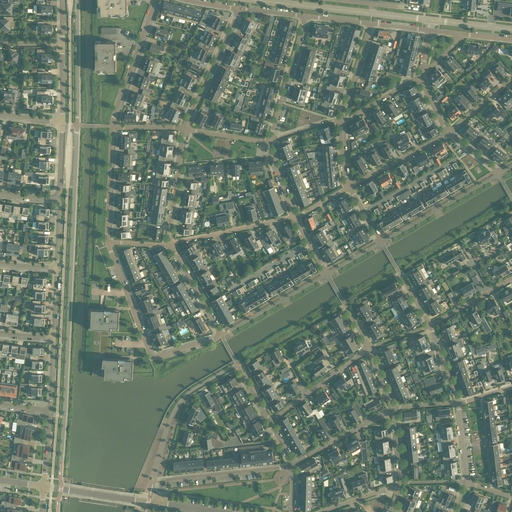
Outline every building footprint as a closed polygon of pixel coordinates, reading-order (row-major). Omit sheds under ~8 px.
[(0,10),(0,14),(11,14),(11,4),(13,1),(18,1),(18,0),(11,0),(11,1),(8,1),(8,4),(0,4),(0,7),(0,10)] [(126,0),(100,0),(101,1),(98,1),(98,3),(98,16),(111,16),(111,13),(116,13),(116,16),(122,16),(122,13),(127,13),(127,10),(127,6),(126,0)] [(483,5),(483,0),(467,0),(465,0),(465,4),(467,4),(466,10),(475,11),(476,2),(477,2),(477,5),(483,5)] [(44,13),(44,14),(49,14),(49,13),(51,13),(51,12),(52,12),(52,9),(51,9),(51,6),(50,6),(50,1),(36,1),(36,13),(44,13)] [(161,14),(167,15),(170,3),(164,2),(161,14)] [(176,5),(170,3),(167,15),(173,17),(176,5)] [(511,4),(502,3),(501,9),(510,10),(509,16),(510,16),(511,16),(511,7),(511,4)] [(182,7),(176,5),(173,17),(179,18),(182,7)] [(189,8),(182,7),(179,18),(185,20),(189,8)] [(195,10),(189,8),(185,20),(191,22),(195,10)] [(195,10),(191,22),(197,23),(198,20),(198,21),(199,18),(201,12),(201,11),(195,10)] [(213,20),(223,25),(225,20),(218,17),(219,14),(212,11),(210,14),(215,16),(213,20)] [(12,21),(12,17),(3,17),(3,20),(0,20),(0,28),(3,29),(3,30),(9,30),(9,28),(8,27),(8,24),(9,23),(9,21),(12,21)] [(243,24),(255,29),(257,24),(249,20),(250,19),(247,17),(247,19),(246,18),(243,24)] [(282,24),(293,27),(295,22),(283,19),(282,24)] [(208,24),(206,27),(212,30),(213,27),(221,31),(223,25),(213,20),(210,25),(208,24)] [(37,22),(37,32),(44,32),(44,33),(49,33),(49,32),(51,32),(51,31),(52,31),(52,28),(51,28),(51,25),(45,25),(45,21),(37,22)] [(245,35),(251,37),(255,29),(243,24),(241,29),(247,32),(245,35)] [(283,25),(282,30),(292,33),(293,27),(282,24),(283,25)] [(325,26),(323,25),(321,39),(330,40),(331,34),(328,34),(329,26),(329,25),(325,24),(325,26)] [(312,38),(321,39),(323,25),(316,25),(316,32),(312,32),(312,38)] [(346,32),(358,35),(360,30),(348,26),(346,32)] [(166,38),(168,32),(169,32),(170,29),(164,27),(163,30),(157,28),(155,34),(164,38),(166,38)] [(204,35),(204,36),(216,41),(218,36),(210,32),(212,30),(206,27),(205,30),(207,31),(205,36),(204,35)] [(279,34),(290,38),(292,33),(282,30),(283,30),(282,35),(279,34)] [(378,38),(389,39),(389,31),(378,30),(378,38)] [(346,32),(344,37),(356,41),(358,35),(346,32)] [(236,40),(247,45),(251,37),(245,35),(244,37),(238,34),(236,40)] [(279,34),(278,40),(289,43),(290,38),(279,34)] [(199,43),(204,45),(206,43),(213,46),(214,46),(215,44),(215,43),(216,41),(204,36),(202,40),(200,40),(199,43)] [(344,37),(343,43),(355,46),(356,41),(344,37)] [(243,53),(247,45),(236,40),(233,45),(239,48),(238,51),(243,53)] [(278,40),(276,45),(287,48),(289,43),(278,40)] [(98,47),(95,47),(95,71),(108,71),(110,71),(110,69),(116,69),(116,59),(116,42),(106,42),(101,42),(98,42),(98,47)] [(164,51),(165,46),(161,45),(160,46),(152,43),(149,50),(159,53),(160,50),(164,51)] [(199,47),(197,51),(208,57),(211,52),(203,48),(204,45),(199,43),(197,46),(199,47)] [(343,43),(341,48),(353,52),(355,46),(343,43)] [(373,49),(385,53),(387,47),(375,43),(373,49)] [(276,45),(275,50),(286,53),(287,48),(276,45)] [(477,54),(481,54),(482,46),(481,46),(481,45),(476,45),(468,45),(467,53),(468,53),(468,54),(477,55),(477,54)] [(305,54),(316,57),(315,56),(316,51),(306,48),(305,54)] [(339,53),(351,57),(353,52),(341,48),(344,49),(342,54),(339,53)] [(52,61),(52,60),(52,57),(52,54),(45,54),(45,49),(36,49),(36,58),(41,58),(41,61),(44,61),(44,62),(49,62),(49,61),(52,61)] [(373,49),(371,55),(383,59),(383,58),(380,58),(382,52),(385,53),(373,49)] [(20,66),(20,60),(17,59),(17,54),(14,53),(14,52),(13,52),(14,51),(10,50),(9,51),(7,61),(12,62),(12,65),(15,65),(20,66)] [(276,51),(274,56),(284,58),(286,53),(275,50),(276,51)] [(191,55),(190,58),(196,61),(197,61),(198,58),(206,62),(208,57),(197,51),(194,56),(191,55)] [(237,61),(239,61),(243,53),(238,51),(236,54),(230,51),(228,56),(237,61)] [(349,63),(351,57),(339,53),(338,59),(349,63)] [(305,54),(303,59),(314,62),(316,57),(305,54)] [(371,55),(369,61),(381,64),(383,59),(371,55)] [(235,66),(237,61),(228,56),(225,61),(231,64),(230,67),(235,70),(237,66),(235,66)] [(283,64),(284,58),(274,56),(273,61),(283,64)] [(144,63),(156,67),(158,62),(159,63),(160,59),(155,57),(154,60),(146,57),(144,63)] [(196,61),(190,58),(189,57),(187,60),(192,62),(189,69),(200,74),(203,67),(195,64),(196,61)] [(457,63),(455,65),(450,58),(448,60),(447,59),(444,62),(445,63),(444,63),(450,69),(449,70),(451,72),(452,71),(454,74),(462,67),(454,59),(457,63)] [(303,59),(302,64),(313,67),(314,62),(303,59)] [(278,77),(279,74),(280,70),(272,67),(273,64),(266,61),(264,67),(270,69),(269,73),(270,74),(268,79),(277,81),(278,77)] [(337,61),(334,70),(340,71),(341,69),(347,70),(349,65),(337,61)] [(369,61),(367,66),(376,69),(378,64),(381,64),(369,61)] [(492,68),(501,78),(506,74),(501,68),(504,66),(499,61),(492,68)] [(150,71),(149,74),(154,76),(155,73),(154,73),(156,67),(156,68),(156,67),(144,63),(142,69),(150,71)] [(302,64),(300,69),(312,73),(313,67),(302,64)] [(222,66),(220,72),(230,77),(228,76),(231,70),(222,66)] [(367,66),(366,72),(377,76),(378,76),(375,75),(376,69),(367,66)] [(300,69),(299,74),(310,78),(311,73),(312,73),(300,69)] [(433,74),(442,84),(449,77),(445,73),(443,75),(438,70),(437,69),(434,71),(435,72),(433,74)] [(478,84),(483,90),(492,83),(488,78),(493,75),(488,69),(482,75),(484,77),(477,82),(479,84),(478,84)] [(340,71),(334,70),(333,73),(335,73),(333,78),(332,78),(344,82),(345,76),(339,74),(340,71)] [(52,82),(52,81),(52,78),(52,75),(45,75),(45,71),(37,71),(37,79),(41,79),(41,82),(44,82),(44,83),(49,83),(49,82),(52,82)] [(187,75),(185,80),(195,84),(197,79),(191,76),(192,73),(187,71),(185,74),(187,75)] [(220,72),(217,77),(228,82),(230,77),(220,72)] [(376,82),(377,76),(366,72),(364,78),(376,82)] [(140,74),(138,80),(150,84),(152,79),(153,79),(154,76),(149,74),(148,77),(140,74)] [(308,83),(310,78),(299,74),(297,80),(308,83)] [(442,84),(433,74),(429,78),(434,83),(431,86),(435,90),(438,88),(437,86),(441,82),(442,84)] [(217,77),(215,82),(224,87),(227,82),(228,82),(217,77)] [(327,86),(335,88),(336,85),(342,87),(344,82),(332,78),(329,86),(327,86)] [(144,88),(143,91),(150,94),(148,93),(149,90),(148,89),(150,84),(138,80),(136,85),(144,88)] [(192,90),(195,84),(185,80),(182,85),(181,84),(179,87),(185,89),(186,87),(192,90)] [(212,87),(223,92),(221,91),(223,86),(224,87),(215,82),(212,87)] [(261,90),(274,94),(276,88),(263,84),(261,90)] [(476,99),(478,97),(475,93),(477,91),(471,84),(464,91),(473,102),(474,102),(477,100),(476,99)] [(293,93),(306,96),(304,96),(306,90),(308,91),(309,87),(303,86),(302,89),(295,87),(293,93)] [(326,94),(326,95),(338,98),(340,93),(334,91),(335,88),(327,86),(326,89),(330,90),(328,95),(326,94)] [(404,101),(411,97),(410,95),(416,92),(413,86),(402,92),(405,97),(402,98),(404,101)] [(175,95),(187,100),(189,95),(183,92),(185,89),(179,87),(178,90),(175,95)] [(223,92),(212,87),(210,92),(221,98),(221,97),(223,92)] [(8,92),(6,103),(10,104),(10,103),(13,103),(14,97),(18,98),(19,90),(12,89),(12,92),(8,92)] [(370,92),(361,89),(358,96),(368,99),(370,92)] [(261,90),(259,96),(272,100),(274,94),(261,90)] [(52,104),(52,102),(52,99),(52,96),(50,96),(50,91),(36,91),(36,100),(41,100),(41,104),(52,104)] [(134,91),(132,97),(144,101),(146,96),(149,97),(150,94),(143,91),(142,94),(134,91)] [(207,98),(219,103),(221,98),(210,92),(207,98)] [(304,105),(306,96),(293,93),(292,98),(299,101),(298,104),(304,105)] [(507,110),(511,105),(511,101),(505,93),(501,97),(504,101),(505,102),(505,103),(505,102),(505,103),(503,105),(507,110)] [(466,108),(469,106),(468,104),(470,102),(463,94),(460,96),(461,97),(456,102),(464,111),(464,110),(464,111),(467,109),(466,108)] [(184,106),(187,100),(175,95),(173,100),(172,103),(177,106),(178,103),(184,106)] [(322,102),(329,105),(330,102),(337,104),(338,98),(326,95),(324,103),(322,102)] [(259,96),(257,102),(270,106),(272,100),(259,96)] [(142,107),(144,101),(132,97),(130,102),(138,105),(136,108),(142,110),(143,107),(142,107)] [(410,102),(412,107),(421,102),(419,97),(413,100),(411,97),(404,101),(406,104),(410,102)] [(257,102),(256,108),(269,112),(270,106),(257,102)] [(329,108),(329,105),(322,102),(321,105),(325,107),(323,112),(333,115),(335,110),(329,108)] [(410,113),(412,117),(419,113),(418,111),(424,107),(421,102),(412,107),(410,108),(412,112),(410,113)] [(168,111),(179,117),(182,111),(176,108),(177,106),(172,103),(170,106),(168,111)] [(398,107),(396,109),(392,103),(391,103),(389,104),(388,103),(385,105),(386,106),(393,118),(402,113),(398,107)] [(501,114),(504,117),(507,114),(502,108),(499,110),(494,105),(491,107),(488,109),(488,110),(485,112),(485,113),(484,114),(487,116),(488,116),(490,118),(494,115),(497,118),(501,114)] [(447,114),(452,119),(461,112),(456,107),(447,114)] [(267,118),(269,112),(256,108),(254,115),(267,118)] [(202,110),(196,123),(203,126),(206,118),(209,119),(212,114),(202,110)] [(386,116),(384,117),(379,110),(378,111),(377,110),(373,113),(373,114),(377,121),(378,124),(379,124),(381,126),(390,121),(386,116)] [(177,122),(179,117),(168,111),(165,117),(173,120),(172,122),(175,123),(176,122),(177,122)] [(133,112),(128,112),(128,115),(125,115),(125,117),(124,117),(124,120),(125,120),(125,122),(136,122),(136,115),(133,115),(133,112)] [(416,119),(418,123),(429,118),(426,112),(420,115),(419,113),(412,117),(413,120),(416,119)] [(216,114),(211,125),(212,125),(211,126),(216,128),(216,127),(218,128),(221,120),(225,121),(227,116),(224,115),(223,117),(216,114)] [(418,129),(419,132),(427,129),(426,126),(432,123),(429,118),(418,123),(420,128),(418,129)] [(230,130),(241,132),(242,126),(245,126),(246,120),(242,119),(242,124),(238,123),(235,122),(235,123),(231,122),(230,130)] [(356,122),(362,132),(365,131),(369,128),(363,119),(359,121),(359,120),(356,122)] [(463,134),(468,137),(476,127),(475,128),(471,125),(472,123),(469,121),(465,126),(468,128),(463,134)] [(262,133),(265,124),(258,122),(255,131),(258,132),(258,133),(261,134),(261,133),(262,133)] [(360,134),(362,132),(356,122),(354,124),(350,126),(356,136),(360,134)] [(374,132),(378,130),(374,123),(370,125),(374,132)] [(504,133),(497,125),(493,128),(501,136),(504,133)] [(8,135),(16,136),(17,127),(13,126),(13,127),(9,127),(9,130),(6,130),(4,139),(8,140),(8,135)] [(329,138),(332,137),(330,130),(329,126),(327,126),(327,127),(321,129),(322,135),(319,136),(322,144),(331,143),(331,142),(329,138)] [(17,127),(16,136),(15,139),(19,139),(23,141),(23,142),(26,142),(27,133),(24,133),(25,129),(21,128),(21,127),(17,127)] [(479,137),(483,132),(480,130),(476,127),(468,137),(472,141),(477,135),(479,137)] [(428,131),(427,129),(419,132),(421,136),(423,134),(426,139),(437,134),(434,128),(428,131)] [(38,142),(44,142),(44,138),(50,138),(50,131),(50,130),(47,130),(47,131),(38,131),(38,142)] [(409,131),(400,136),(407,147),(412,144),(409,138),(411,136),(409,132),(409,131)] [(161,141),(167,142),(167,139),(174,140),(175,134),(164,132),(163,138),(162,138),(161,141)] [(485,134),(483,132),(479,137),(481,139),(477,145),(481,148),(489,138),(485,135),(485,134)] [(120,142),(133,142),(130,142),(131,136),(137,137),(137,133),(129,133),(129,136),(120,136),(120,142)] [(405,148),(407,147),(400,136),(392,140),(395,145),(398,144),(401,150),(402,151),(406,150),(405,148)] [(493,148),(496,143),(494,141),(492,143),(488,140),(489,138),(481,148),(486,152),(490,146),(493,148)] [(161,141),(160,150),(172,151),(173,146),(167,145),(167,142),(161,141)] [(391,156),(393,155),(389,149),(392,147),(388,141),(380,146),(387,159),(387,158),(387,159),(392,157),(391,156)] [(44,146),(44,142),(38,142),(37,153),(49,153),(50,146),(44,146)] [(128,151),(136,151),(134,151),(134,148),(132,148),(133,142),(120,142),(120,147),(128,148),(128,151)] [(278,148),(281,154),(290,150),(292,150),(290,143),(278,148)] [(503,148),(496,143),(493,148),(495,150),(490,155),(495,159),(503,148)] [(446,151),(446,150),(442,144),(433,150),(437,156),(440,154),(441,157),(447,153),(446,151)] [(379,163),(381,162),(376,154),(379,153),(376,148),(367,152),(369,155),(368,156),(370,159),(371,158),(374,165),(375,165),(375,166),(379,164),(379,163)] [(503,149),(503,148),(495,159),(499,162),(504,157),(506,159),(510,154),(507,152),(503,149)] [(160,150),(159,158),(164,159),(165,156),(171,157),(172,151),(160,150)] [(292,157),(290,150),(281,154),(283,160),(292,157)] [(119,154),(119,160),(133,160),(132,160),(132,154),(136,155),(136,151),(128,151),(128,154),(119,154)] [(432,158),(429,160),(426,153),(415,159),(418,165),(412,168),(415,173),(421,170),(419,166),(425,163),(427,167),(434,163),(432,158)] [(360,172),(366,169),(363,163),(366,162),(362,154),(353,159),(360,172)] [(37,168),(49,168),(49,161),(43,161),(43,157),(36,157),(36,164),(37,164),(37,168)] [(159,158),(157,167),(170,169),(171,163),(164,162),(164,159),(159,158)] [(132,166),(133,160),(119,160),(119,165),(127,166),(127,169),(133,169),(133,166),(132,166)] [(250,171),(263,170),(262,161),(258,161),(255,161),(255,162),(249,162),(250,171)] [(208,172),(208,176),(212,175),(212,174),(224,173),(223,164),(218,165),(214,165),(211,165),(211,171),(208,172)] [(240,169),(242,169),(241,165),(240,165),(239,165),(239,164),(231,164),(232,169),(227,169),(227,177),(233,177),(232,175),(240,175),(240,169)] [(402,177),(408,173),(403,164),(396,167),(402,177)] [(288,173),(296,170),(294,165),(286,168),(288,173)] [(195,177),(203,176),(202,172),(201,172),(200,166),(188,167),(188,169),(188,172),(189,172),(189,174),(195,173),(195,177)] [(157,167),(156,175),(162,176),(162,173),(169,174),(170,169),(157,167)] [(459,173),(465,183),(471,180),(465,170),(459,173)] [(8,173),(5,173),(4,179),(7,179),(7,182),(13,183),(14,173),(8,172),(8,173)] [(47,183),(48,183),(48,176),(42,176),(43,172),(35,172),(35,183),(44,183),(44,184),(47,184),(47,183)] [(14,173),(13,183),(19,184),(19,182),(22,182),(23,175),(20,175),(20,174),(14,173)] [(133,180),(132,180),(132,174),(119,173),(119,180),(127,180),(127,183),(133,184),(133,180)] [(459,173),(454,176),(460,186),(465,183),(459,173)] [(303,179),(301,174),(290,178),(291,183),(303,179)] [(382,186),(392,181),(388,174),(379,180),(382,186)] [(161,179),(162,176),(156,175),(155,184),(167,186),(168,180),(161,179)] [(449,179),(455,189),(460,186),(454,176),(455,178),(450,181),(449,179)] [(304,183),(303,179),(291,183),(293,188),(304,183)] [(450,192),(455,189),(449,179),(447,180),(448,182),(445,184),(450,192)] [(197,192),(199,192),(200,189),(198,188),(199,183),(186,181),(185,187),(192,188),(191,191),(197,192)] [(371,194),(378,190),(372,181),(366,184),(368,189),(365,191),(366,194),(370,192),(371,194)] [(306,188),(304,183),(293,188),(295,192),(306,188)] [(125,194),(131,194),(131,185),(119,184),(118,190),(125,190),(125,194)] [(438,187),(443,196),(448,193),(443,184),(438,187)] [(266,196),(276,192),(273,187),(267,189),(264,190),(266,196)] [(438,188),(433,191),(438,199),(443,196),(438,187),(437,187),(438,188)] [(295,192),(297,197),(305,194),(303,189),(306,188),(295,192)] [(184,193),(184,198),(196,200),(197,192),(191,191),(191,194),(184,193)] [(429,191),(427,192),(433,202),(438,199),(433,191),(430,193),(429,191)] [(266,196),(268,201),(277,197),(276,192),(266,196)] [(428,205),(433,202),(427,192),(428,194),(423,197),(428,205)] [(118,196),(118,202),(130,202),(131,194),(125,194),(125,197),(118,196)] [(268,201),(270,206),(279,202),(277,197),(268,201)] [(189,205),(189,208),(195,209),(196,200),(184,198),(183,204),(189,205)] [(312,203),(310,198),(299,202),(300,207),(312,203)] [(336,204),(339,209),(349,203),(346,198),(339,202),(338,199),(333,202),(334,205),(336,204)] [(414,201),(419,210),(424,207),(419,198),(414,201)] [(414,201),(409,204),(414,213),(419,210),(414,201)] [(124,208),(124,211),(130,211),(130,208),(128,208),(128,203),(130,203),(130,202),(118,202),(118,208),(124,208)] [(226,203),(227,210),(234,208),(233,202),(226,203)] [(279,202),(270,206),(272,211),(281,207),(279,202)] [(10,205),(1,203),(0,212),(0,213),(1,210),(3,211),(3,213),(9,214),(10,205)] [(340,214),(341,217),(347,214),(345,211),(352,208),(349,203),(339,209),(341,213),(340,214)] [(403,205),(403,206),(409,216),(414,213),(409,204),(404,206),(403,205)] [(19,206),(10,205),(9,214),(9,212),(12,212),(12,215),(18,216),(17,219),(19,206)] [(19,206),(17,219),(21,219),(21,216),(27,217),(28,207),(19,206)] [(404,219),(409,216),(403,206),(398,209),(404,219)] [(283,213),(281,207),(272,211),(274,216),(277,215),(283,213)] [(36,215),(36,218),(42,218),(42,215),(48,215),(49,208),(38,208),(38,215),(36,215)] [(182,210),(181,216),(192,217),(194,218),(195,209),(189,208),(188,211),(182,210)] [(249,220),(257,219),(254,208),(247,210),(249,220)] [(391,213),(397,223),(403,220),(397,209),(391,213)] [(117,214),(117,219),(130,220),(128,220),(128,214),(130,214),(130,211),(124,211),(124,214),(117,214)] [(229,212),(226,213),(226,216),(216,218),(217,219),(216,219),(217,224),(218,224),(218,226),(223,225),(227,224),(230,223),(229,217),(230,217),(229,212)] [(348,217),(347,214),(341,217),(343,220),(345,219),(347,224),(357,218),(355,213),(348,217)] [(392,214),(387,217),(392,226),(397,223),(391,213),(392,214)] [(503,221),(506,225),(511,221),(511,215),(504,220),(503,217),(498,220),(499,223),(503,221)] [(162,224),(162,218),(150,216),(149,222),(162,224)] [(187,222),(186,225),(192,226),(193,223),(191,223),(192,217),(181,216),(180,221),(187,222)] [(309,229),(316,227),(312,216),(305,219),(309,229)] [(381,219),(387,229),(392,226),(387,217),(382,220),(381,219)] [(42,218),(36,218),(35,228),(48,229),(48,222),(42,221),(42,218)] [(348,229),(350,232),(355,229),(354,226),(360,223),(357,218),(347,224),(350,228),(348,229)] [(123,225),(123,228),(129,229),(130,220),(117,219),(117,225),(123,225)] [(381,232),(387,229),(381,219),(379,220),(380,222),(377,224),(381,232)] [(191,235),(192,226),(186,225),(186,228),(179,227),(179,233),(191,235)] [(293,234),(288,225),(286,226),(286,225),(283,227),(284,227),(282,228),(286,235),(282,237),(285,242),(294,236),(293,234)] [(312,236),(315,241),(327,234),(324,236),(321,231),(327,228),(325,225),(318,229),(320,232),(312,236)] [(151,227),(151,228),(151,230),(154,231),(153,238),(159,239),(161,229),(151,227)] [(129,232),(129,229),(123,228),(123,232),(117,231),(116,237),(127,238),(127,232),(129,232)] [(357,232),(355,229),(350,232),(352,235),(353,234),(356,239),(366,233),(363,228),(357,232)] [(276,245),(281,242),(277,234),(273,236),(270,230),(263,233),(265,236),(264,237),(266,240),(267,240),(269,243),(270,244),(274,242),(276,245)] [(492,242),(497,239),(492,230),(490,232),(489,230),(486,231),(485,230),(480,233),(481,234),(476,237),(481,244),(486,241),(489,239),(490,238),(492,242)] [(42,235),(42,231),(35,231),(35,241),(47,242),(47,235),(42,235)] [(369,238),(366,233),(356,239),(359,243),(356,245),(357,248),(364,244),(363,241),(369,238)] [(330,239),(327,234),(315,241),(318,246),(326,242),(327,245),(332,242),(331,239),(330,239)] [(259,239),(256,241),(252,235),(251,235),(245,239),(247,243),(246,243),(248,247),(249,246),(251,250),(252,250),(258,246),(259,248),(263,246),(259,239)] [(233,254),(241,250),(234,238),(227,242),(229,247),(229,248),(229,249),(227,250),(229,255),(233,253),(233,254)] [(221,255),(226,252),(221,243),(222,245),(220,247),(217,241),(214,243),(210,245),(212,250),(212,249),(216,256),(220,253),(221,255)] [(334,244),(332,242),(327,245),(329,247),(321,252),(324,257),(336,250),(333,245),(334,244)] [(7,245),(4,244),(3,250),(6,251),(5,254),(11,255),(13,244),(7,243),(7,245)] [(13,244),(11,255),(17,255),(18,253),(21,254),(22,247),(19,246),(19,245),(13,244)] [(41,248),(41,245),(35,244),(34,255),(43,255),(43,256),(46,256),(46,255),(47,255),(47,248),(41,248)] [(192,252),(193,255),(200,251),(206,248),(205,245),(197,249),(194,244),(183,250),(186,255),(192,252)] [(123,258),(133,254),(130,248),(127,249),(120,251),(123,258)] [(157,260),(165,255),(163,250),(154,255),(157,260)] [(339,255),(336,250),(324,257),(327,262),(335,258),(336,260),(343,256),(341,253),(339,255)] [(201,251),(200,251),(193,255),(195,257),(189,261),(192,266),(201,260),(199,256),(200,255),(199,252),(201,251)] [(446,255),(442,257),(447,265),(454,261),(456,259),(456,260),(456,259),(457,259),(456,259),(458,258),(460,261),(465,258),(461,252),(456,255),(455,256),(453,252),(447,256),(446,255)] [(123,258),(125,264),(135,260),(133,254),(123,258)] [(157,260),(159,265),(168,260),(165,255),(157,260)] [(137,266),(135,260),(125,264),(127,270),(137,266)] [(159,265),(162,269),(171,264),(168,260),(159,265)] [(201,267),(202,270),(207,267),(206,264),(204,265),(201,260),(192,266),(195,270),(201,267)] [(306,264),(311,273),(316,270),(311,261),(306,264)] [(164,274),(164,275),(173,269),(171,264),(162,269),(164,274)] [(306,265),(301,268),(306,276),(311,273),(306,264),(305,264),(306,265)] [(409,275),(412,280),(423,273),(421,269),(423,267),(421,264),(416,267),(418,270),(409,275)] [(495,271),(499,278),(510,272),(508,268),(510,267),(508,264),(506,265),(505,265),(495,271)] [(127,270),(130,275),(140,272),(137,266),(127,270)] [(212,274),(207,267),(202,270),(204,273),(198,276),(201,281),(212,274)] [(296,270),(301,279),(306,276),(301,268),(296,271),(296,270)] [(164,275),(166,279),(176,274),(173,269),(164,275)] [(296,282),(301,279),(296,270),(291,273),(296,282)] [(142,278),(140,272),(130,275),(132,282),(139,279),(142,278)] [(9,274),(0,273),(0,274),(0,280),(2,281),(2,283),(8,284),(9,274)] [(426,278),(423,273),(412,280),(415,285),(422,281),(423,283),(429,280),(427,278),(426,278)] [(18,276),(9,274),(8,284),(8,281),(11,282),(11,284),(16,285),(16,289),(18,276)] [(176,274),(166,279),(169,284),(179,279),(176,274)] [(209,282),(211,285),(216,282),(214,279),(212,280),(210,276),(212,275),(212,274),(201,281),(203,286),(209,282)] [(282,276),(288,286),(293,283),(288,274),(283,277),(282,276)] [(18,276),(16,289),(20,289),(20,286),(26,287),(27,277),(18,276)] [(278,280),(283,289),(288,286),(282,276),(280,277),(282,279),(279,281),(278,280)] [(479,282),(475,276),(472,278),(474,281),(471,283),(470,282),(467,284),(467,285),(461,289),(460,290),(462,293),(463,293),(465,296),(476,290),(472,285),(475,284),(479,282)] [(33,288),(39,288),(39,285),(45,285),(46,278),(35,278),(35,284),(33,284),(33,288)] [(273,282),(272,282),(278,292),(283,289),(278,280),(273,283),(273,282)] [(430,283),(429,280),(423,283),(425,286),(418,290),(420,295),(432,289),(432,288),(429,284),(430,283)] [(173,287),(176,291),(183,287),(181,282),(173,287)] [(217,285),(216,282),(211,285),(212,288),(206,291),(209,296),(218,291),(216,286),(217,285)] [(273,295),(278,292),(272,282),(271,283),(272,285),(269,287),(273,295)] [(393,295),(392,292),(398,288),(394,282),(382,290),(387,298),(393,295)] [(137,294),(149,289),(146,283),(134,288),(137,294)] [(183,287),(176,291),(173,293),(175,297),(178,296),(186,291),(183,287)] [(258,290),(264,301),(269,298),(263,287),(258,290)] [(39,291),(39,288),(33,288),(32,298),(45,298),(45,291),(39,291)] [(501,294),(504,300),(510,297),(511,299),(511,289),(511,288),(501,294)] [(432,289),(420,295),(421,296),(420,297),(422,300),(423,299),(423,300),(431,296),(432,298),(437,295),(436,293),(434,293),(432,289)] [(253,293),(259,303),(264,301),(258,290),(256,291),(257,293),(254,295),(253,293)] [(186,291),(178,296),(181,300),(188,296),(186,291)] [(142,307),(151,303),(149,298),(153,296),(152,293),(146,295),(147,298),(139,301),(142,307)] [(253,293),(248,296),(254,306),(259,303),(253,293)] [(394,307),(405,300),(402,295),(396,298),(395,296),(389,299),(394,307)] [(439,298),(437,295),(432,298),(434,301),(426,305),(429,310),(439,304),(437,300),(439,298)] [(188,296),(181,300),(178,302),(180,306),(191,300),(188,296)] [(212,301),(215,306),(224,300),(222,296),(212,301)] [(243,299),(249,309),(254,306),(248,296),(249,298),(244,301),(243,299)] [(452,302),(450,304),(452,308),(458,304),(454,296),(450,299),(452,302)] [(244,312),(249,309),(243,299),(238,302),(244,312)] [(356,309),(359,314),(370,308),(367,302),(368,302),(367,299),(361,302),(363,305),(356,309)] [(191,300),(180,306),(183,310),(193,305),(191,300)] [(227,305),(224,300),(215,306),(217,311),(227,305)] [(394,307),(398,314),(404,311),(402,309),(408,305),(405,300),(394,307)] [(500,312),(498,307),(494,300),(490,302),(490,303),(488,304),(488,303),(484,306),(488,313),(492,311),(494,315),(500,312)] [(38,304),(39,301),(32,301),(32,304),(34,304),(34,311),(44,312),(44,305),(38,304)] [(152,309),(153,312),(160,309),(158,310),(157,307),(153,308),(151,303),(142,307),(144,312),(152,309)] [(432,314),(432,315),(439,311),(441,313),(446,310),(445,308),(444,308),(441,303),(439,304),(429,310),(430,311),(429,312),(430,315),(432,314)] [(193,305),(183,310),(186,315),(196,309),(193,305)] [(227,305),(217,311),(220,315),(229,310),(226,306),(227,305)] [(133,359),(110,358),(111,329),(119,329),(119,310),(99,309),(89,308),(88,328),(94,328),(92,373),(92,376),(132,378),(133,376),(133,359)] [(371,308),(370,308),(359,314),(362,320),(369,316),(371,318),(376,315),(374,312),(372,314),(369,309),(371,308)] [(161,312),(160,309),(153,312),(154,315),(146,318),(148,323),(160,319),(158,313),(161,312)] [(231,315),(229,310),(220,315),(223,320),(231,315)] [(11,320),(10,324),(16,325),(16,323),(20,324),(21,317),(17,316),(18,312),(13,311),(13,314),(12,314),(11,320)] [(406,314),(404,311),(398,314),(403,322),(414,316),(411,311),(406,314)] [(483,316),(483,317),(480,319),(479,316),(477,313),(476,311),(473,312),(472,311),(469,313),(470,314),(469,314),(473,320),(470,322),(469,321),(473,329),(474,328),(473,328),(482,323),(485,328),(489,326),(491,330),(492,330),(483,316)] [(38,318),(38,314),(31,314),(30,324),(43,325),(44,318),(38,318)] [(231,315),(223,320),(225,325),(234,320),(231,315)] [(331,320),(335,327),(344,321),(340,315),(334,318),(332,315),(327,318),(329,321),(331,320)] [(417,321),(414,316),(403,322),(408,330),(413,327),(411,324),(417,321)] [(199,334),(207,329),(200,318),(195,321),(193,317),(186,321),(188,325),(189,324),(191,328),(195,326),(199,334)] [(366,327),(369,333),(381,326),(378,327),(375,322),(379,320),(377,317),(372,320),(374,323),(366,327)] [(158,326),(159,329),(167,326),(165,323),(162,324),(160,319),(148,323),(150,329),(158,326)] [(347,328),(344,321),(335,327),(338,333),(347,328)] [(441,329),(443,335),(455,330),(453,325),(445,328),(445,326),(442,327),(442,329),(441,329)] [(168,329),(167,326),(159,329),(160,332),(152,335),(154,340),(167,335),(165,330),(168,329)] [(384,331),(381,326),(369,333),(372,338),(380,334),(381,336),(387,333),(385,331),(384,331)] [(451,338),(452,341),(458,339),(457,336),(455,336),(453,331),(455,331),(455,330),(443,335),(445,340),(451,338)] [(330,342),(337,338),(339,337),(336,333),(328,338),(330,342)] [(344,334),(339,337),(337,338),(340,342),(341,342),(345,347),(344,347),(355,342),(352,338),(351,336),(346,338),(344,334)] [(167,335),(154,340),(156,346),(164,343),(165,346),(173,343),(172,340),(168,341),(166,336),(167,336),(167,335)] [(414,346),(426,341),(424,335),(417,338),(416,335),(410,338),(414,346)] [(447,346),(449,352),(461,347),(459,348),(457,342),(459,342),(458,339),(452,341),(453,344),(447,346)] [(307,351),(312,348),(314,352),(320,348),(317,343),(311,347),(311,346),(309,347),(305,341),(302,342),(300,340),(295,342),(297,345),(294,347),(298,354),(306,350),(307,351)] [(428,347),(426,341),(414,346),(417,355),(423,353),(422,350),(428,347)] [(8,344),(0,342),(0,355),(1,356),(1,353),(7,354),(8,344)] [(355,342),(344,347),(347,351),(348,353),(347,354),(349,358),(355,354),(353,350),(358,348),(355,342)] [(380,352),(382,358),(395,353),(392,347),(395,346),(394,343),(387,346),(388,349),(380,352)] [(17,345),(8,344),(7,354),(7,351),(10,351),(10,354),(11,354),(10,358),(15,358),(17,345)] [(17,345),(15,358),(24,360),(26,347),(17,345)] [(484,346),(475,349),(478,356),(486,353),(484,346)] [(30,357),(36,357),(36,354),(42,355),(42,348),(32,347),(32,354),(30,354),(30,357)] [(464,356),(461,347),(449,352),(451,357),(457,355),(458,358),(464,356)] [(283,360),(277,350),(276,351),(275,350),(273,352),(272,353),(275,359),(272,360),(276,367),(279,365),(278,363),(283,360)] [(317,376),(320,373),(321,375),(325,372),(324,371),(327,369),(322,362),(321,363),(320,361),(326,356),(322,351),(312,358),(316,363),(317,363),(318,365),(312,370),(317,376)] [(395,353),(382,358),(385,364),(392,361),(394,364),(399,361),(398,358),(394,360),(392,354),(395,353)] [(421,366),(434,362),(432,356),(425,358),(423,355),(418,357),(421,366)] [(36,361),(36,357),(30,357),(30,361),(31,361),(31,367),(42,368),(42,361),(36,361)] [(455,368),(467,364),(466,364),(464,359),(453,363),(455,368)] [(257,367),(258,370),(265,366),(263,367),(262,364),(260,365),(257,360),(248,365),(251,370),(257,367)] [(354,365),(357,372),(366,368),(364,361),(357,364),(354,365)] [(436,368),(434,362),(421,366),(424,375),(430,373),(429,370),(436,368)] [(498,381),(500,381),(500,382),(504,381),(503,379),(504,379),(502,372),(505,371),(502,363),(499,364),(500,367),(494,369),(498,381)] [(455,368),(457,374),(469,370),(467,364),(455,368)] [(486,381),(492,379),(489,370),(486,371),(482,364),(477,365),(481,376),(484,375),(486,381)] [(387,370),(389,375),(401,371),(399,365),(387,370)] [(265,366),(258,370),(260,372),(254,376),(257,380),(268,374),(266,375),(263,370),(267,368),(265,366)] [(366,368),(357,372),(359,377),(369,373),(366,368)] [(35,374),(35,370),(29,370),(29,381),(41,381),(41,374),(35,374)] [(457,374),(459,379),(470,375),(468,370),(469,370),(457,374)] [(401,371),(389,375),(391,381),(400,377),(398,372),(401,371)] [(369,373),(359,377),(361,383),(371,379),(369,373)] [(268,374),(257,380),(259,385),(265,382),(267,385),(272,382),(268,374)] [(459,379),(461,384),(470,381),(468,376),(470,375),(459,379)] [(440,382),(436,384),(433,376),(424,380),(426,386),(426,387),(427,390),(429,389),(431,394),(443,390),(440,382)] [(231,387),(237,383),(234,377),(231,379),(231,378),(228,380),(228,381),(225,383),(221,385),(226,393),(232,389),(231,387)] [(347,389),(354,384),(351,378),(346,381),(343,377),(334,384),(339,390),(344,386),(347,389)] [(400,377),(391,381),(394,386),(402,382),(400,377)] [(293,379),(287,382),(287,383),(294,394),(295,394),(296,394),(298,393),(298,392),(300,391),(293,379)] [(371,379),(361,383),(364,389),(374,385),(371,379)] [(461,384),(463,390),(474,386),(471,387),(470,381),(461,384)] [(276,389),(272,382),(267,385),(268,387),(262,391),(265,396),(276,389)] [(404,387),(402,382),(394,386),(396,391),(407,386),(404,387)] [(35,387),(35,384),(29,383),(28,394),(31,394),(31,397),(35,397),(35,394),(40,395),(41,388),(35,387)] [(374,385),(364,389),(366,395),(369,394),(376,391),(374,385)] [(409,392),(407,386),(396,391),(398,396),(409,392)] [(474,386),(463,390),(465,395),(476,391),(474,386)] [(232,401),(244,394),(241,389),(233,393),(232,391),(225,395),(227,397),(229,396),(232,401)] [(276,389),(265,396),(268,400),(274,397),(275,400),(280,397),(279,394),(277,395),(275,391),(276,390),(276,389)] [(215,396),(212,398),(208,392),(202,396),(205,402),(204,402),(206,407),(207,406),(208,407),(213,405),(217,411),(222,409),(215,396),(214,396),(215,396)] [(321,405),(329,398),(331,400),(333,399),(334,400),(338,398),(333,392),(330,395),(331,395),(329,397),(325,392),(316,399),(316,400),(318,402),(321,405)] [(409,392),(398,396),(400,402),(409,398),(412,397),(409,392)] [(234,407),(236,409),(241,406),(239,404),(247,400),(244,394),(232,401),(235,406),(234,407)] [(280,397),(275,400),(277,403),(271,406),(274,411),(283,406),(280,401),(282,400),(280,397)] [(374,401),(372,399),(363,403),(365,407),(368,405),(371,411),(381,405),(380,403),(381,403),(379,400),(379,401),(378,399),(374,401)] [(307,417),(311,415),(310,412),(312,411),(306,402),(300,407),(303,412),(304,416),(306,415),(307,417)] [(238,412),(241,417),(253,410),(250,405),(242,409),(241,406),(236,409),(237,412),(238,412)] [(355,405),(347,410),(353,422),(354,422),(354,423),(357,421),(357,420),(360,419),(356,412),(359,411),(355,405)] [(205,416),(199,407),(197,408),(192,406),(191,409),(188,411),(189,414),(185,421),(193,425),(197,416),(200,419),(205,416)] [(442,419),(442,416),(450,415),(449,408),(438,410),(439,417),(436,417),(436,420),(442,419)] [(243,422),(244,425),(250,422),(248,419),(256,415),(253,410),(241,417),(244,422),(243,422)] [(403,415),(404,418),(404,417),(405,419),(409,419),(409,422),(421,421),(420,417),(416,418),(416,412),(404,413),(404,415),(403,415)] [(16,422),(25,424),(25,420),(31,421),(32,415),(19,414),(18,419),(17,419),(16,422)] [(343,427),(339,421),(342,419),(339,414),(336,415),(336,414),(330,418),(337,430),(343,427)] [(280,421),(283,427),(290,423),(287,417),(280,421)] [(321,438),(322,440),(328,436),(324,430),(328,428),(322,417),(318,419),(323,428),(317,431),(319,435),(319,436),(320,438),(321,438)] [(250,432),(261,426),(259,421),(251,425),(250,422),(244,425),(246,428),(249,426),(252,431),(250,432)] [(15,431),(19,432),(29,433),(30,428),(24,427),(25,424),(16,422),(16,426),(15,431)] [(290,423),(283,427),(286,432),(293,428),(290,423)] [(440,433),(452,431),(451,426),(445,426),(444,423),(438,424),(440,433)] [(264,431),(261,426),(250,432),(253,437),(252,438),(253,441),(258,438),(257,435),(264,431)] [(296,434),(293,428),(286,432),(289,438),(296,434)] [(374,430),(375,439),(381,438),(381,435),(387,434),(387,429),(374,430)] [(190,445),(193,433),(185,431),(183,439),(182,439),(181,442),(182,442),(182,443),(190,445)] [(440,433),(441,442),(447,441),(446,438),(453,437),(452,431),(440,433)] [(14,437),(14,440),(22,441),(22,438),(29,439),(29,433),(19,432),(19,437),(14,437)] [(296,434),(289,438),(292,443),(299,439),(296,434)] [(205,449),(212,448),(211,438),(203,439),(205,449)] [(368,460),(366,440),(365,440),(365,441),(359,442),(356,438),(345,444),(348,450),(349,451),(351,453),(361,448),(363,461),(368,460)] [(381,438),(375,439),(375,442),(377,442),(378,447),(389,446),(388,441),(381,441),(381,438)] [(302,445),(299,439),(292,443),(295,449),(302,445)] [(22,445),(22,441),(14,440),(13,444),(15,444),(14,449),(17,450),(27,451),(28,446),(22,445)] [(441,442),(442,451),(454,449),(454,443),(447,444),(447,441),(441,442)] [(302,445),(295,449),(298,455),(305,451),(302,445)] [(389,446),(378,447),(376,448),(377,456),(383,456),(383,452),(389,452),(389,446)] [(26,457),(27,451),(17,450),(14,449),(12,449),(11,458),(19,459),(20,456),(26,457)] [(347,458),(344,452),(340,454),(337,449),(328,454),(332,461),(339,457),(340,461),(347,458)] [(443,457),(443,460),(449,459),(448,456),(455,455),(454,449),(442,451),(444,451),(445,456),(443,457)] [(242,465),(263,463),(273,462),(272,451),(241,454),(242,465)] [(383,456),(377,456),(378,465),(380,465),(390,463),(390,458),(383,459),(383,456)] [(19,459),(11,458),(10,467),(24,469),(25,463),(19,463),(19,459)] [(314,459),(303,465),(303,467),(304,469),(305,469),(306,471),(308,469),(310,473),(322,467),(319,463),(317,464),(314,459)] [(443,460),(444,469),(457,467),(456,461),(449,462),(449,459),(443,460)] [(390,463),(380,465),(380,470),(378,470),(379,473),(385,473),(384,470),(391,469),(390,463)] [(417,463),(411,463),(411,466),(410,466),(411,477),(413,477),(413,478),(416,478),(417,478),(417,475),(420,475),(420,470),(417,470),(417,467),(417,463)] [(457,473),(457,467),(444,469),(445,478),(451,477),(451,474),(457,473)] [(352,483),(354,490),(367,486),(365,480),(367,479),(365,473),(358,476),(360,480),(352,483)] [(385,473),(379,473),(379,477),(381,476),(382,482),(392,481),(392,475),(385,476),(385,473)] [(345,496),(343,490),(346,489),(343,478),(338,479),(341,489),(338,490),(337,489),(333,490),(334,491),(330,493),(332,500),(336,499),(337,499),(341,497),(340,497),(345,496)] [(413,497),(418,499),(419,497),(418,496),(420,490),(410,487),(408,492),(414,494),(413,497)] [(442,496),(452,500),(454,495),(446,492),(447,489),(441,487),(440,490),(441,490),(439,495),(442,496)] [(472,499),(483,503),(486,498),(478,495),(478,493),(475,492),(475,493),(474,493),(472,499)] [(4,505),(13,506),(13,503),(19,504),(20,498),(6,496),(5,501),(4,505)] [(436,500),(435,503),(441,505),(442,502),(450,505),(452,500),(442,496),(440,501),(436,500)] [(405,498),(403,503),(415,508),(418,499),(413,497),(412,500),(405,498)] [(476,506),(475,509),(480,511),(481,508),(479,508),(481,503),(483,503),(472,499),(470,504),(476,506)] [(507,511),(504,511),(506,505),(503,504),(503,503),(500,502),(499,503),(497,510),(496,509),(494,511),(507,511)] [(408,511),(407,511),(413,511),(415,508),(403,503),(401,508),(408,511)] [(437,507),(435,511),(447,511),(448,511),(440,508),(441,505),(435,503),(434,506),(437,507)]
